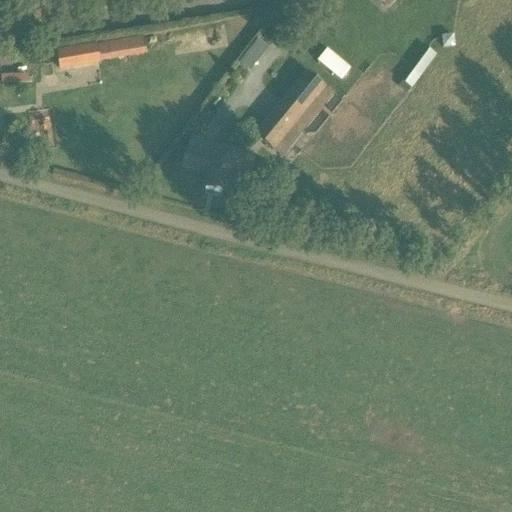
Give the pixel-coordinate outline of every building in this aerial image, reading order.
[(378,0),(386,6),(389,8),(395,0),(378,0)] [(106,43),(109,62),(147,57),(143,37),(106,43)] [(251,73),(267,47),(254,40),(239,66),(251,73)] [(60,70),(99,64),(96,48),(57,55),(60,70)] [(325,49),(315,63),(341,82),(351,68),(325,49)] [(326,90),(306,74),(255,136),(275,152),(326,90)] [(209,174),(205,191),(231,197),(238,169),(248,172),(252,155),(227,149),(224,162),(186,154),(183,168),(209,174)]
